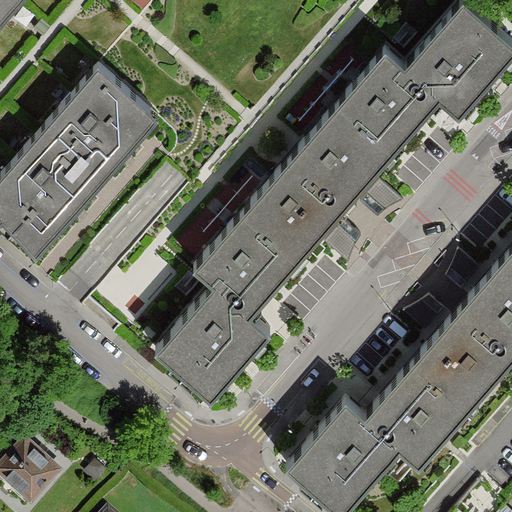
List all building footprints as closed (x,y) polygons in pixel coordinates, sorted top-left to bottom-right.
[(0,0),(0,21),(18,0),(0,0)] [(511,36),(469,0),(459,0),(406,61),(435,89),(460,112),(511,52),(511,36)] [(339,99),(388,143),(396,133),(402,138),(433,103),(427,98),(435,89),(406,61),(387,44),(339,99)] [(99,60),(40,129),(99,182),(159,112),(99,60)] [(290,153),(341,197),(349,188),(354,192),(386,157),(380,152),(388,143),(339,99),(290,153)] [(99,182),(40,129),(0,173),(0,217),(2,219),(4,216),(37,253),(99,182)] [(243,207),(293,251),(301,242),(307,247),(338,211),(332,207),(341,197),(290,153),(243,207)] [(380,177),(361,198),(385,225),(404,198),(380,177)] [(195,262),(214,280),(246,304),(254,296),(259,300),(291,266),(285,260),(293,251),(243,207),(195,262)] [(374,242),(345,218),(326,239),(343,268),(360,252),(374,242)] [(445,259),(446,273),(462,287),(481,265),(459,245),(445,259)] [(511,252),(508,249),(460,303),(509,346),(511,343),(511,252)] [(156,345),(212,394),(271,326),(246,304),(214,280),(156,345)] [(427,285),(404,308),(426,327),(445,305),(427,285)] [(509,346),(460,303),(413,357),(468,405),(508,361),(502,355),(509,346)] [(468,405),(413,357),(366,409),(401,443),(420,460),(468,405)] [(401,443),(366,409),(347,393),(288,460),(343,509),(401,443)] [(25,434),(0,459),(0,464),(32,495),(59,467),(25,434)]
